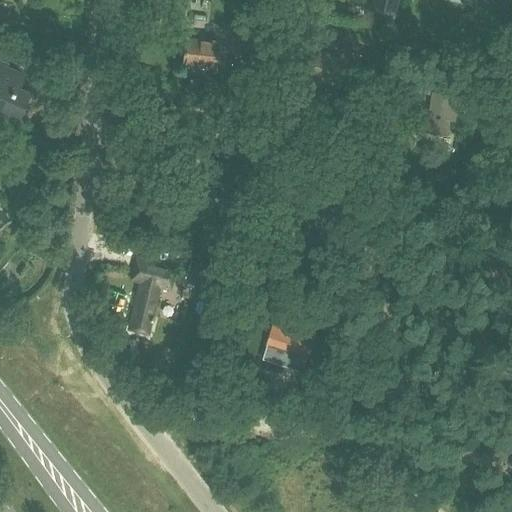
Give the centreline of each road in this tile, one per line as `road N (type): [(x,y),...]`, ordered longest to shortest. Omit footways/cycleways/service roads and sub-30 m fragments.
road 1 (unclassified): [(209,511),(108,387),(76,320),(105,0)]
road 2 (track): [(440,511),(394,471),(324,436),(210,411),(142,426)]
road 3 (primary): [(98,511),(0,395)]
